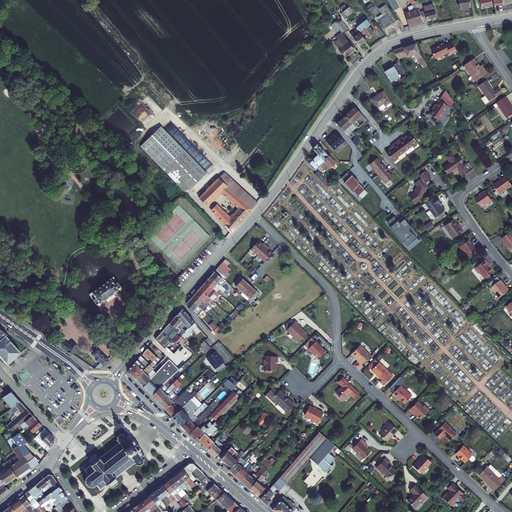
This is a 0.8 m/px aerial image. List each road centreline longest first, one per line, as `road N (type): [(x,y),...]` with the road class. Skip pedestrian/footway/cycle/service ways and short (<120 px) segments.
road 1 (tertiary): [(254,215),(377,52),(475,23)]
road 2 (tertiary): [(110,382),(223,252)]
road 3 (residential): [(511,274),(458,201),(511,158)]
road 4 (residential): [(284,245),(332,297),(340,360)]
road 5 (secondary): [(101,380),(0,311)]
